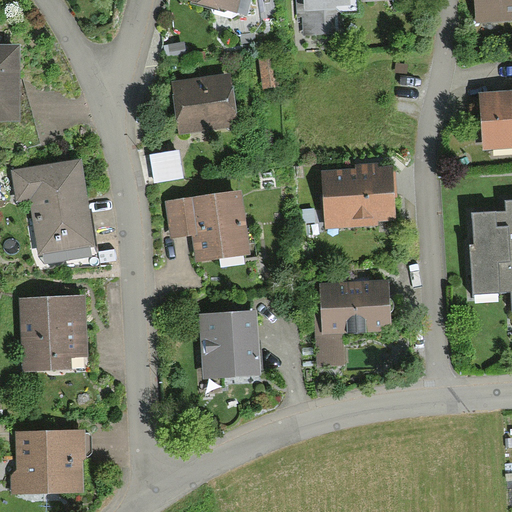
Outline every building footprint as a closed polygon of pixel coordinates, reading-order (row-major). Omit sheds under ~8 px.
[(179,0),(180,1),(213,10),(219,39),(257,32),(264,23),(260,0),(179,0)] [(304,18),(305,36),(347,34),(346,16),(364,15),(363,1),(382,0),(296,0),(298,18),(304,18)] [(511,0),(477,0),(478,22),(511,20),(511,0)] [(185,43),(164,47),(167,67),(189,63),(185,43)] [(0,49),(0,124),(19,125),(20,84),(20,50),(0,49)] [(276,56),(260,59),(265,91),(281,89),(276,56)] [(171,85),(179,137),(245,127),(237,75),(171,85)] [(511,92),(479,94),(482,152),(511,150),(511,92)] [(182,151),(151,156),(156,184),(186,181),(182,151)] [(31,203),(40,255),(96,246),(83,161),(13,172),(18,205),(31,203)] [(322,175),(325,229),(398,225),(395,171),(322,175)] [(165,202),(172,239),(191,236),(197,265),(252,258),(243,191),(165,202)] [(508,212),(469,215),(474,298),(510,295),(511,319),(511,318),(511,201),(506,201),(508,212)] [(321,284),(323,332),(316,331),(316,373),(345,373),(344,335),(395,333),(393,281),(321,284)] [(89,297),(21,299),(23,374),(91,373),(89,297)] [(259,310),(200,313),(203,381),(263,378),(259,310)] [(16,430),(16,494),(90,494),(90,431),(16,430)]
